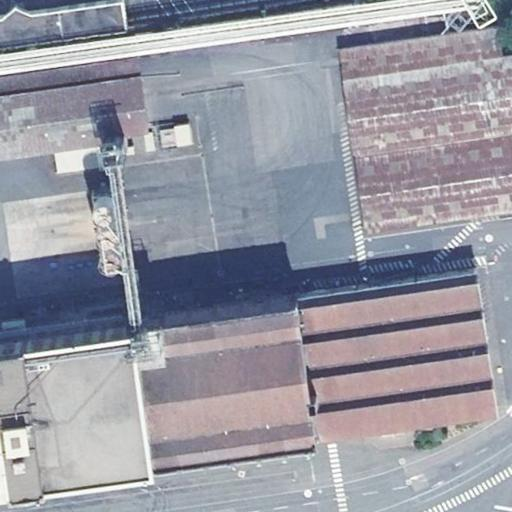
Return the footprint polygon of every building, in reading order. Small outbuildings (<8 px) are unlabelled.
[(0,44),(126,28),(121,0),(113,0),(31,11),(15,4),(1,15),(0,15),(0,44)] [(511,34),(499,37),(498,25),(341,46),(367,228),(511,207),(511,34)] [(94,151),(91,134),(150,126),(139,51),(0,70),(0,152),(54,145),(57,168),(95,163),(94,151)] [(158,128),(161,148),(193,143),(190,123),(158,128)] [(476,267),(0,334),(0,478),(496,407),(476,267)]
